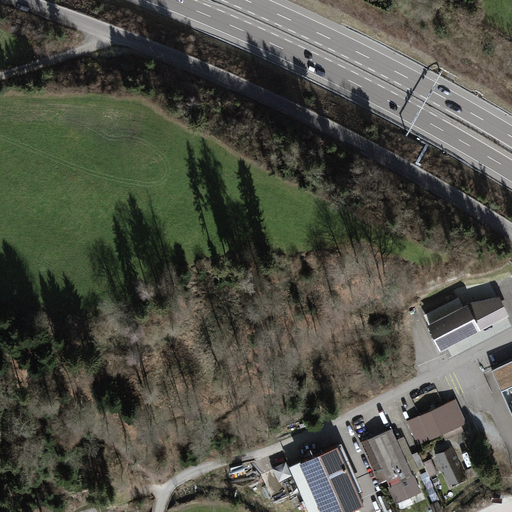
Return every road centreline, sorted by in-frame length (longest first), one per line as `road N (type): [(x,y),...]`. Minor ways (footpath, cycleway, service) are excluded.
road 1 (residential): [(511,232),(385,159),(197,68),(15,0)]
road 2 (residential): [(511,335),(310,435),(185,480),(168,489),(159,511)]
road 3 (motorway): [(168,0),(324,68),(511,171)]
road 4 (motorway): [(511,136),(246,0)]
